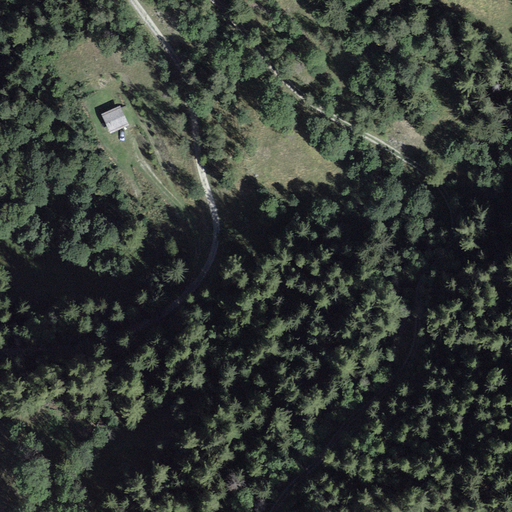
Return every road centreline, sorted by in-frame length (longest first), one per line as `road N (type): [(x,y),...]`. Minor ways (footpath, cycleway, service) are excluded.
road 1 (track): [(271,511),(341,425),(406,365),(421,278),(444,255),(455,217),(435,177),(299,93),(215,0)]
road 2 (track): [(0,352),(73,347),(132,330),(192,287),(215,244),(187,81),(133,0)]
